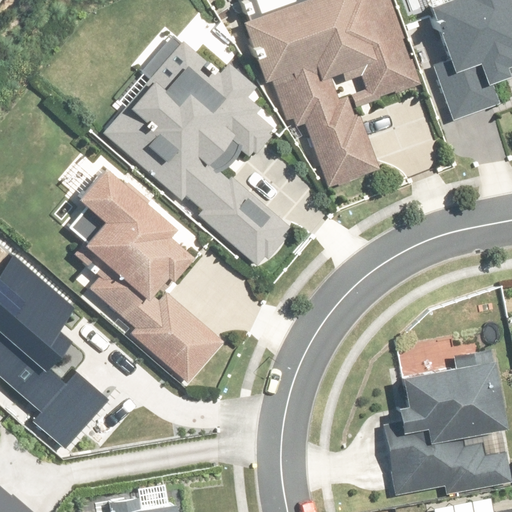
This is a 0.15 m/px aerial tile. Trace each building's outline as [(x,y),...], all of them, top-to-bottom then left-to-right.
[(237,0),(243,16),(237,18),(261,87),(273,82),(286,117),(295,114),(299,127),(307,124),(328,184),(382,165),(361,106),(353,109),(347,92),(336,96),(329,74),(339,71),(344,84),(363,77),(371,102),(423,84),(392,0),(306,0),(284,8),(280,0),(237,0)] [(511,0),(429,0),(454,66),(439,71),(456,117),(500,100),(493,82),(511,74),(511,0)] [(148,70),(100,126),(256,259),(288,221),(221,163),(238,143),(249,153),(273,126),(253,108),(257,103),(242,90),(250,80),(226,59),(219,67),(171,26),(139,62),(148,70)] [(72,288),(181,375),(210,338),(152,291),(193,241),(99,166),(71,200),(88,213),(65,242),(92,263),(72,288)] [(0,383),(28,407),(18,419),(58,453),(102,401),(51,358),(64,343),(49,331),(71,306),(8,253),(0,262),(0,383)] [(508,425),(493,345),(474,348),(476,360),(407,373),(412,401),(398,404),(403,429),(428,424),(431,440),(508,425)] [(395,468),(399,492),(445,484),(446,492),(511,480),(511,466),(508,448),(484,452),(481,441),(460,445),(458,438),(417,445),(415,433),(385,439),(390,469),(395,468)] [(0,511),(29,511),(30,510),(0,484),(0,511)] [(490,495),(434,505),(435,511),(511,511),(511,505),(493,509),(490,495)] [(180,511),(178,499),(140,505),(138,496),(109,501),(110,511),(180,511)]
